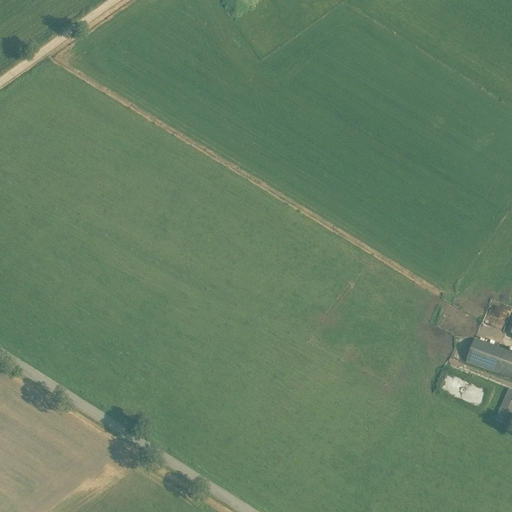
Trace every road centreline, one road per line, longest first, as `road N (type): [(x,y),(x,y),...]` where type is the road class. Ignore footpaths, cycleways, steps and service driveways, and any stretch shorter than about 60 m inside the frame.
road 1 (unclassified): [(244,511),(0,358)]
road 2 (track): [(0,80),(113,0)]
